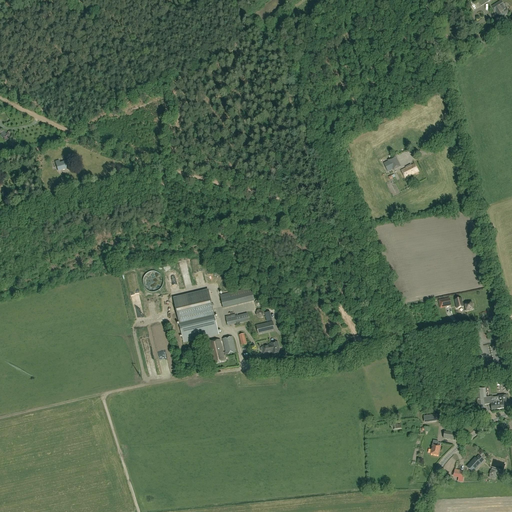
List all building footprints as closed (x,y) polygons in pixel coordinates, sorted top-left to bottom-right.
[(501,1),(492,7),(495,11),(496,10),(498,13),(497,14),(500,19),(509,13),(506,9),(505,9),(503,6),(504,5),(501,1)] [(343,146),(338,149),(343,157),(348,154),(343,146)] [(388,161),(383,163),(388,172),(392,170),(393,171),(401,167),(396,156),(388,160),(388,161)] [(58,171),(72,167),(70,160),(60,163),(59,160),(55,162),(58,171)] [(415,164),(406,168),(401,171),(405,178),(419,171),(415,164)] [(178,289),(176,282),(169,283),(170,289),(171,296),(179,294),(178,289)] [(251,288),(220,295),(223,308),(254,301),(251,288)] [(219,334),(213,309),(209,291),(174,299),(178,317),(184,342),(219,334)] [(440,309),(451,306),(450,298),(439,301),(440,309)] [(454,300),(456,309),(464,307),(462,298),(454,300)] [(471,302),(464,303),(465,306),(466,311),(473,309),(471,302)] [(236,316),(235,314),(226,317),(228,326),(249,321),(247,313),(236,316)] [(258,334),(275,330),(273,322),(256,326),(258,334)] [(139,330),(143,351),(149,350),(145,329),(139,330)] [(241,346),(247,345),(245,334),(239,335),(241,346)] [(223,353),(220,340),(208,343),(213,364),(225,361),(224,357),(227,356),(226,355),(236,352),(232,337),(223,339),(226,352),(223,353)] [(270,344),(270,345),(272,352),(273,354),(280,352),(278,342),(270,344)] [(201,344),(191,346),(195,362),(204,359),(201,344)] [(272,352),(270,345),(262,347),(264,354),(272,352)] [(148,376),(156,374),(152,356),(144,358),(148,376)] [(475,390),(478,409),(485,408),(485,405),(491,404),(492,410),(510,408),(509,401),(508,402),(507,395),(497,396),(497,397),(493,398),(493,397),(487,397),(484,397),(483,389),(485,389),(485,388),(475,390)] [(424,416),(425,422),(437,420),(437,418),(444,417),(444,413),(424,416)] [(446,432),(445,432),(444,438),(455,440),(456,433),(454,433),(454,430),(447,429),(446,432)] [(433,441),(433,444),(431,454),(439,455),(441,445),(442,443),(438,443),(439,441),(433,441)] [(484,460),(479,456),(476,459),(475,458),(467,466),(473,472),(481,463),(481,464),(484,460)] [(462,477),(463,471),(455,469),(453,476),(462,477)]
